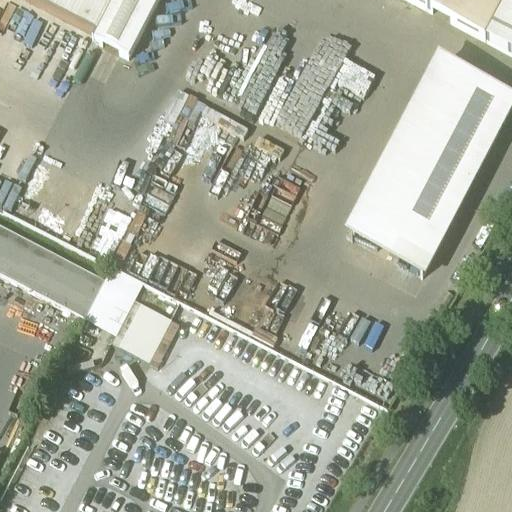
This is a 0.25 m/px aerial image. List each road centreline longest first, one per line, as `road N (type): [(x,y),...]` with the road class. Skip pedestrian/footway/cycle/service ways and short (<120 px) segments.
road 1 (unknown): [(421,41),(304,284),(353,311)]
road 2 (secondary): [(511,294),(383,511)]
road 3 (unknown): [(140,393),(258,485),(256,511)]
road 4 (unknown): [(140,393),(183,361),(198,362),(293,409)]
road 5 (unknown): [(140,393),(90,477),(155,511)]
